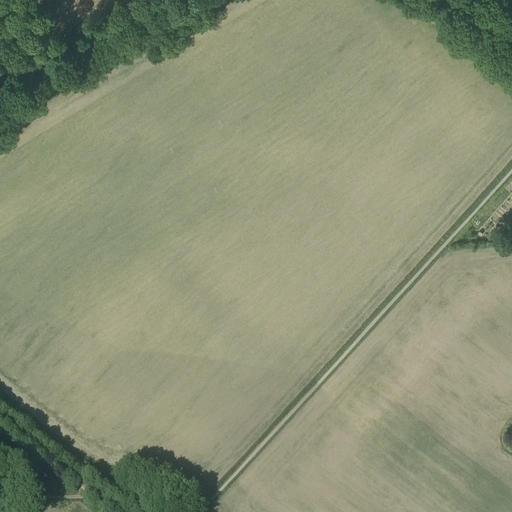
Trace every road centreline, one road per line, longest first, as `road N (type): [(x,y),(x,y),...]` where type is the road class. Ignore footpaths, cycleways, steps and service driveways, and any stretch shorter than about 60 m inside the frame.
road 1 (unclassified): [(198,511),(511,170)]
road 2 (track): [(190,0),(0,106)]
road 3 (track): [(0,500),(105,497),(149,511)]
road 4 (track): [(0,424),(96,497)]
